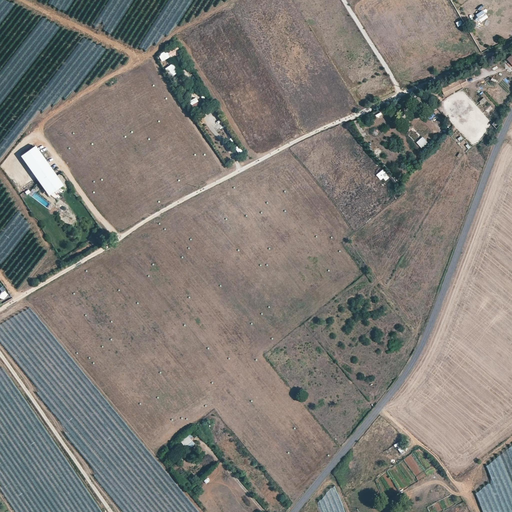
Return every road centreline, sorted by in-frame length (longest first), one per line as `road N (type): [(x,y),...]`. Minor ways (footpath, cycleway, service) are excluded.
road 1 (tertiary): [(511,115),(412,362),(293,511)]
road 2 (unclassified): [(0,307),(157,211),(402,94)]
road 3 (unclassified): [(0,351),(112,511)]
road 4 (track): [(382,404),(475,511)]
road 5 (unclassified): [(402,94),(511,44)]
